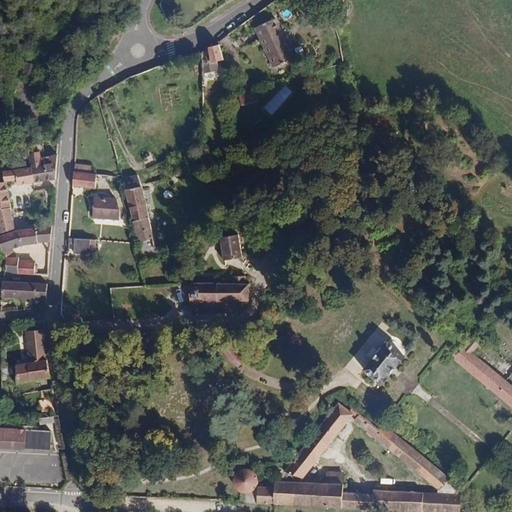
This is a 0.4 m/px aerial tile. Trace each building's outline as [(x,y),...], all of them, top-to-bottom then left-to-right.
[(121,25),(111,22),(107,32),(117,35),(121,25)] [(273,22),(255,33),(271,60),(290,50),(273,22)] [(208,73),(222,72),(219,53),(209,54),(211,63),(207,64),(208,73)] [(21,73),(33,75),(35,64),(23,62),(21,73)] [(216,94),(230,92),(230,84),(215,87),(216,94)] [(278,103),(275,88),(250,94),(252,107),(278,103)] [(33,181),(55,178),(57,154),(44,154),(44,148),(40,141),(23,144),(24,152),(27,166),(30,165),(33,181)] [(20,183),(33,181),(30,165),(27,166),(13,168),(15,181),(15,184),(20,183)] [(1,170),(4,182),(15,181),(13,168),(1,170)] [(79,175),(93,179),(95,173),(81,169),(79,175)] [(79,175),(74,174),(73,187),(94,192),(97,181),(93,179),(79,175)] [(121,183),(117,185),(138,248),(154,241),(131,180),(128,181),(125,176),(120,179),(121,183)] [(147,180),(151,190),(159,187),(156,178),(147,180)] [(7,203),(4,182),(0,182),(0,225),(12,224),(7,203)] [(438,195),(457,209),(462,201),(444,187),(438,195)] [(109,222),(110,202),(92,201),(91,221),(109,222)] [(462,201),(457,209),(464,215),(470,207),(462,201)] [(248,234),(246,220),(232,222),(233,230),(227,237),(218,239),(221,261),(242,258),(239,235),(248,234)] [(42,243),(50,243),(51,226),(17,229),(0,232),(0,241),(3,250),(16,247),(25,245),(42,243)] [(91,256),(93,242),(75,239),(75,246),(74,254),(91,256)] [(20,259),(16,247),(3,250),(3,258),(20,259)] [(3,258),(2,273),(19,274),(20,259),(3,258)] [(20,259),(19,274),(40,275),(41,262),(20,259)] [(228,282),(189,284),(190,305),(195,304),(230,303),(230,301),(233,301),(236,301),(248,300),(246,282),(244,282),(243,273),(228,275),(228,282)] [(2,296),(46,299),(47,285),(2,282),(2,296)] [(248,308),(248,300),(236,301),(237,309),(248,308)] [(72,322),(75,322),(77,314),(75,313),(75,312),(69,310),(67,311),(65,320),(72,322)] [(29,363),(49,360),(45,331),(25,335),(29,363)] [(511,385),(475,353),(484,342),(472,332),(459,348),(456,346),(449,352),(511,404),(511,385)] [(412,359),(394,346),(370,374),(387,388),(412,359)] [(26,382),(52,378),(49,360),(29,363),(15,366),(21,393),(28,391),(26,382)] [(44,412),(58,410),(55,398),(41,400),(44,412)] [(354,415),(351,413),(340,403),(264,472),(294,471),(302,463),(353,417),(354,415)] [(356,420),(362,414),(354,409),(351,413),(354,415),(353,417),(356,420)] [(454,509),(460,510),(460,490),(456,489),(459,484),(387,424),(381,430),(362,414),(356,420),(366,428),(364,430),(366,432),(368,430),(370,431),(367,433),(371,437),(373,434),(376,436),(374,439),(376,441),(379,438),(380,439),(378,442),(381,445),(383,442),(430,480),(427,488),(373,486),(373,491),(372,506),(454,509)] [(0,445),(49,452),(51,433),(0,427),(0,445)] [(358,439),(352,434),(346,441),(351,445),(358,439)] [(294,471),(295,478),(322,479),(322,465),(302,463),(294,471)] [(52,485),(52,467),(27,465),(26,484),(52,485)] [(237,493),(242,492),(248,489),(251,481),(249,474),(245,470),(240,467),(233,469),(228,473),(226,478),(226,485),(232,491),(237,493)] [(257,502),(355,505),(355,491),(336,490),(336,480),(322,479),(295,478),(267,478),(266,487),(257,487),(257,499),(257,502)] [(364,506),(372,506),(373,491),(355,491),(355,505),(364,506)]
